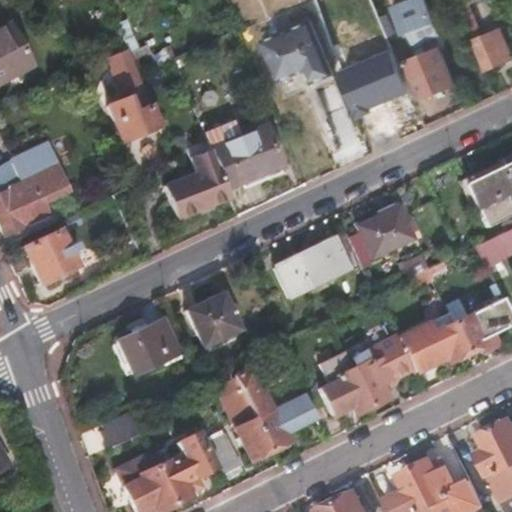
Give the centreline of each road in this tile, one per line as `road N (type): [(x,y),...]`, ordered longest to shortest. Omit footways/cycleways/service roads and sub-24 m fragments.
road 1 (residential): [(22,345),(511,106)]
road 2 (residential): [(511,373),(239,511)]
road 3 (residential): [(22,345),(83,511)]
